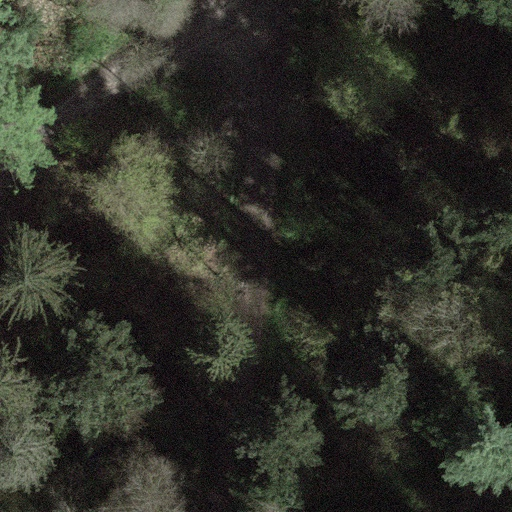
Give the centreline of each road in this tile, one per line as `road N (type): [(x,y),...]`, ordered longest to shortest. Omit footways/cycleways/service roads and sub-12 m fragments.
road 1 (track): [(217,511),(249,294),(244,79),(258,0)]
road 2 (track): [(0,176),(90,92),(212,0)]
